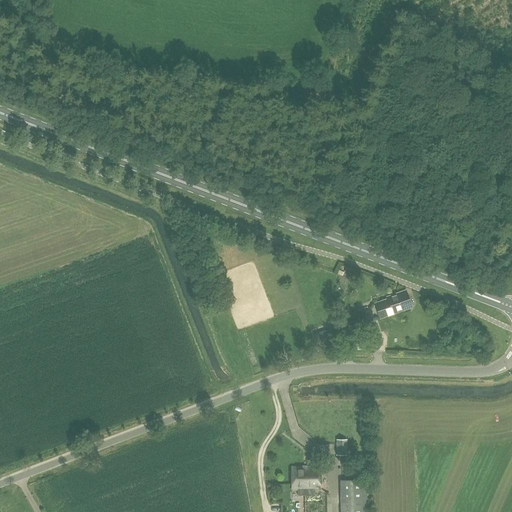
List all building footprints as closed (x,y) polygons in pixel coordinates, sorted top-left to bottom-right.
[(380,318),(409,307),(410,305),(406,292),(403,291),(387,297),(387,299),(375,304),(380,318)] [(351,328),(374,320),(369,308),(347,317),(351,328)] [(346,455),(347,440),(336,440),(336,452),(336,455),(346,455)] [(320,466),(290,466),(291,490),(320,489),(320,466)] [(366,511),(366,480),(340,480),(340,511),(366,511)]
